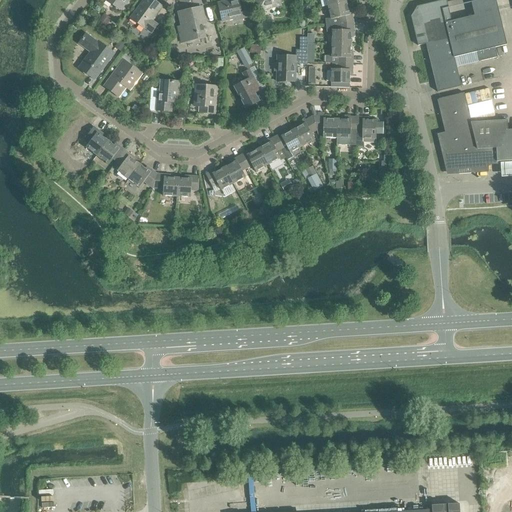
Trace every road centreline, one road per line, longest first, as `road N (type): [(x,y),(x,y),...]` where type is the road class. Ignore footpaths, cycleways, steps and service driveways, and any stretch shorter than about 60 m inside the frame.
road 1 (secondary): [(150,377),(447,355)]
road 2 (secondary): [(444,323),(148,343)]
road 3 (residential): [(85,0),(54,38),(57,76),(141,140)]
road 4 (residential): [(225,139),(312,94),(369,96)]
road 5 (secondary): [(0,385),(150,377)]
road 6 (secondary): [(148,343),(0,352)]
road 7 (tertiary): [(444,323),(430,189)]
road 8 (unclassified): [(155,511),(150,377)]
